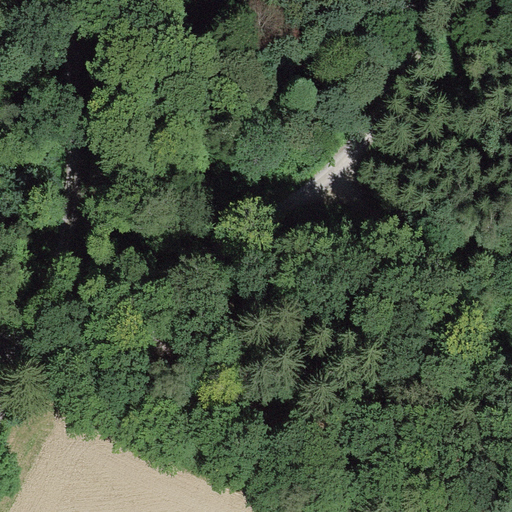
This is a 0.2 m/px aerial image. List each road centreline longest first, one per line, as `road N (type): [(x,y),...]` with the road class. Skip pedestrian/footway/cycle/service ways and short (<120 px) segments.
road 1 (track): [(402,0),(397,80),(346,157),(190,271),(11,376)]
road 2 (track): [(68,0),(76,100),(66,229),(11,376)]
road 3 (track): [(511,369),(479,345),(399,248),(323,179)]
